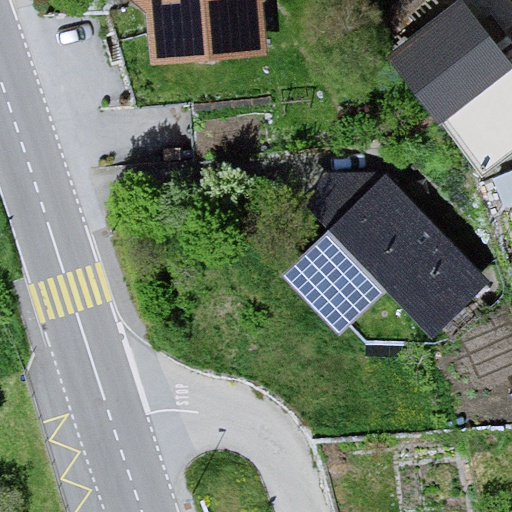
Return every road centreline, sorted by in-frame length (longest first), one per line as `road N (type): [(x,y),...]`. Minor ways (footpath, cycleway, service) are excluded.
road 1 (secondary): [(0,77),(116,417)]
road 2 (residential): [(116,417),(184,409),(245,419),(276,448),(300,511)]
